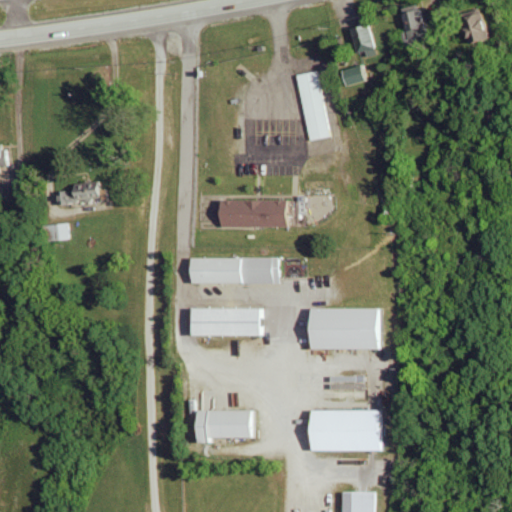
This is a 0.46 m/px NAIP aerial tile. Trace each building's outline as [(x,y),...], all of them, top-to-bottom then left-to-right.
[(408,48),(416,46),(415,40),(433,36),(427,5),(408,9),(412,31),(406,33),(408,48)] [(473,16),(476,45),(494,42),(491,14),(473,16)] [(357,29),(364,56),(380,52),(373,25),(357,29)] [(354,86),(372,81),(368,65),(350,70),(354,86)] [(333,137),(322,71),(300,75),(312,140),(333,137)] [(78,185),(79,190),(59,193),(60,205),(110,199),(108,181),(78,185)] [(299,201),(228,200),(227,226),(298,228),(299,201)] [(54,241),(72,240),(71,224),(54,224),(54,241)] [(201,283),(286,284),(286,258),(201,257),(201,283)] [(270,337),(271,309),(198,308),(198,336),(270,337)] [(319,308),(319,350),(392,350),(392,309),(319,308)] [(220,438),(261,439),(261,411),(205,410),(205,422),(208,423),(207,444),(220,444),(220,438)] [(319,410),(318,452),(391,452),(391,410),(319,410)]
